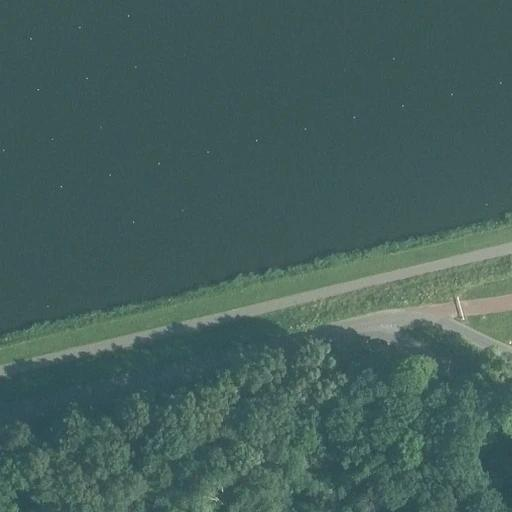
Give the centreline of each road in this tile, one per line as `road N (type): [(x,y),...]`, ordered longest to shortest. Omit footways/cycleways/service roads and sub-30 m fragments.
road 1 (tertiary): [(0,413),(353,326)]
road 2 (tertiary): [(353,326),(392,332),(468,376),(511,390)]
road 3 (tertiary): [(511,356),(424,321),(353,326)]
